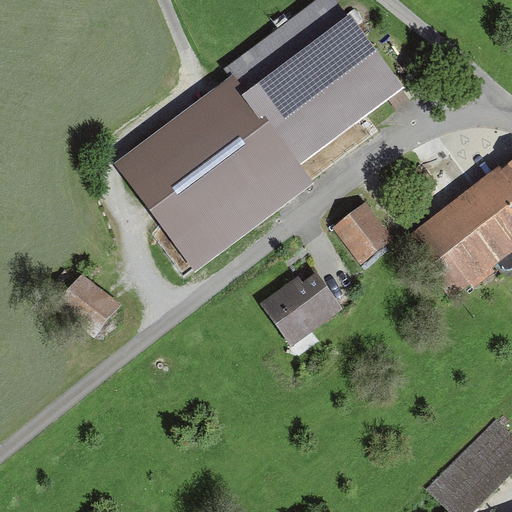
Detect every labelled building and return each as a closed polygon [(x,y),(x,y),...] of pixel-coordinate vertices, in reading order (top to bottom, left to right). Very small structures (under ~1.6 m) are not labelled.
[(403,94),(330,0),(324,0),(225,76),(230,82),(113,170),(197,280),(313,192),(299,173),(403,94)] [(511,160),(399,245),(442,302),(483,271),(477,262),(511,236),(511,160)] [(363,207),(333,230),(358,263),(388,240),(363,207)] [(291,286),(255,311),(283,351),(338,312),(315,279),(296,293),(291,286)] [(116,311),(77,283),(55,313),(94,341),(116,311)] [(466,511),(511,468),(511,446),(494,428),(426,494),(443,511),(466,511)]
